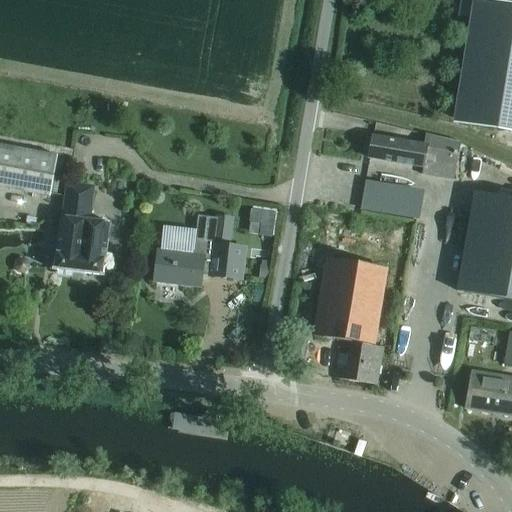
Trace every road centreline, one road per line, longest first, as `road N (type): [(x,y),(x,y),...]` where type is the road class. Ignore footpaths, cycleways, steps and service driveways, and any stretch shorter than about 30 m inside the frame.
road 1 (unclassified): [(261,389),(327,0)]
road 2 (tertiary): [(511,500),(482,465),(431,429),(374,406),(261,389)]
road 3 (tertiary): [(261,389),(0,359)]
road 4 (track): [(186,498),(0,480)]
